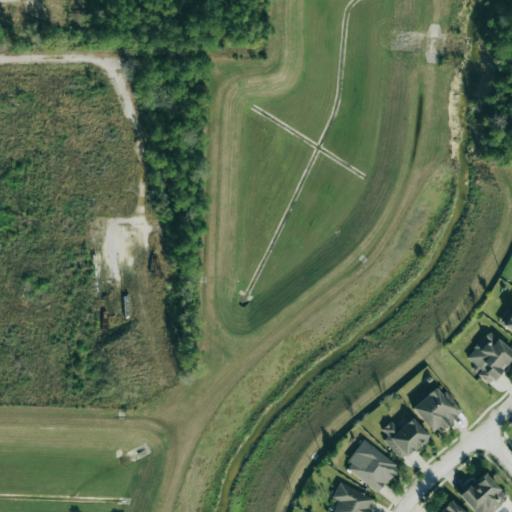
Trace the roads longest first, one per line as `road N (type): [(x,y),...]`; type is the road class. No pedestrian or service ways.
road 1 (residential): [(0,57),(89,55),(119,69),(147,151),(145,225),(129,263),(129,362)]
road 2 (residential): [(400,511),(511,403)]
